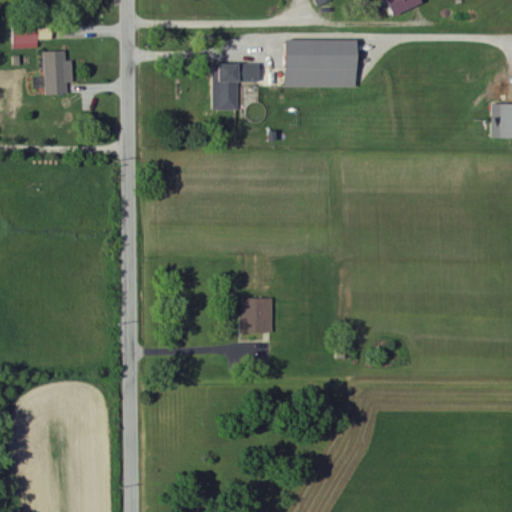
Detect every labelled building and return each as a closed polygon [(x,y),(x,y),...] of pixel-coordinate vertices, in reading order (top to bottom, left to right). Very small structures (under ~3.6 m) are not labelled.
[(333,2),(332,0),(312,0),(315,8),(333,2)] [(416,0),(381,0),(389,18),(418,5),(416,0)] [(10,30),(11,50),(35,49),(35,29),(10,30)] [(353,41),(280,42),(281,89),(353,88),(353,41)] [(40,53),(42,96),(65,95),(64,84),(71,84),(70,61),(63,62),(63,52),(40,53)] [(236,111),(235,83),(256,83),(256,65),(214,66),(214,81),(210,81),(210,111),(236,111)] [(490,140),(511,140),(511,105),(490,105),(490,140)] [(271,299),(239,300),(239,334),(271,334),(271,299)]
